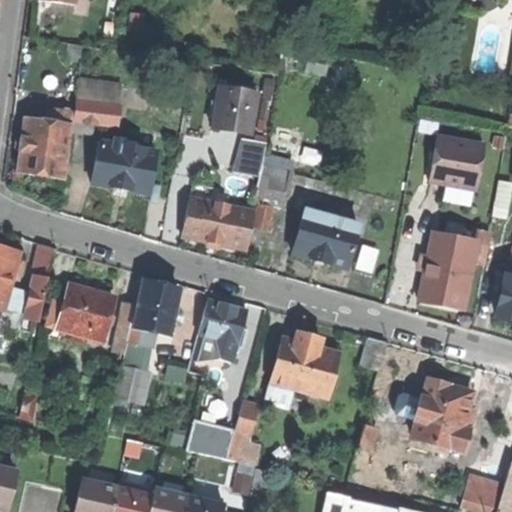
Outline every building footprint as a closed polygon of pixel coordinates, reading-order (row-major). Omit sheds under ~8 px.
[(123,84),(79,79),(74,120),(119,126),(123,84)] [(212,128),(250,134),(257,95),(219,89),(215,111),(212,128)] [(63,179),(72,113),(48,110),(46,123),(25,119),(22,138),(21,138),(20,145),(19,152),(21,152),(18,173),(63,179)] [(236,167),(261,173),(261,170),(265,153),(267,146),(242,140),(236,167)] [(156,151),(99,141),(91,184),(117,188),(148,194),(156,151)] [(446,186),(476,191),(483,151),(438,143),(435,160),(431,183),(446,186)] [(300,161),(322,166),(326,151),(305,146),(300,161)] [(265,153),(261,170),(290,176),(294,160),(265,153)] [(234,173),(259,179),(261,173),(236,167),(234,173)] [(284,194),(286,194),(290,176),(261,170),(261,173),(259,179),(257,188),(259,188),(284,194)] [(189,198),(215,203),(218,189),(192,183),(189,198)] [(473,205),(476,191),(446,186),(443,200),(473,205)] [(256,203),(260,204),(272,207),(280,209),(284,194),(259,188),(256,203)] [(253,211),(215,203),(189,198),(181,237),(218,245),(244,250),(253,211)] [(255,227),(267,230),(272,207),(260,204),(255,227)] [(357,226),(304,211),(291,255),(323,264),(345,270),(357,226)] [(477,243),(472,264),(483,266),(490,234),(473,231),(471,242),(477,243)] [(463,312),(472,264),(477,243),(471,242),(432,234),(427,258),(424,272),(418,302),(437,306),(463,312)] [(26,317),(40,319),(49,280),(55,249),(40,243),(32,278),(35,278),(26,317)] [(0,309),(3,310),(12,277),(19,278),(23,261),(16,260),(18,252),(0,247),(0,309)] [(417,271),(424,272),(427,258),(420,257),(417,271)] [(511,258),(509,258),(495,317),(509,320),(511,320),(511,258)] [(142,282),(131,328),(158,334),(168,337),(179,291),(160,286),(142,282)] [(69,286),(57,329),(70,332),(68,339),(85,344),(86,338),(102,342),(114,299),(93,293),(69,286)] [(218,358),(232,362),(247,310),(227,304),(208,299),(191,360),(197,361),(218,358)] [(110,353),(123,356),(134,307),(123,304),(110,353)] [(131,328),(127,345),(154,351),(158,334),(131,328)] [(281,344),(271,382),(293,388),(327,398),(339,353),(319,348),(322,339),(308,335),(297,333),(294,347),(281,344)] [(361,365),(379,370),(387,341),(368,336),(361,365)] [(154,351),(127,345),(123,365),(149,371),(154,351)] [(152,371),(149,371),(123,365),(115,398),(144,405),(152,371)] [(473,415),(466,413),(471,392),(449,386),(449,384),(440,382),(429,379),(423,397),(421,397),(415,420),(417,421),(412,437),(441,445),(439,451),(448,453),(449,447),(463,452),(473,415)] [(288,404),(293,388),(271,382),(267,398),(288,404)] [(36,396),(24,394),(19,415),(31,418),(36,396)] [(244,402),(234,433),(249,437),(258,406),(244,402)] [(225,457),(233,428),(194,419),(186,449),(225,457)] [(378,427),(364,423),(357,448),(371,452),(378,427)] [(253,463),(240,460),(234,491),(246,494),(253,463)] [(511,500),(511,463),(510,463),(503,487),(500,497),(511,500)] [(0,507),(7,509),(16,471),(0,467),(0,507)] [(503,487),(469,478),(460,509),(471,511),(496,511),(500,497),(503,487)] [(111,511),(117,487),(82,479),(73,511),(111,511)] [(147,511),(152,495),(117,487),(111,511),(147,511)] [(184,511),(189,495),(153,488),(152,495),(147,511),(184,511)] [(221,511),(223,503),(189,495),(184,511),(221,511)] [(322,511),(403,511),(326,496),(322,511)] [(511,511),(511,500),(500,497),(496,511),(511,511)]
